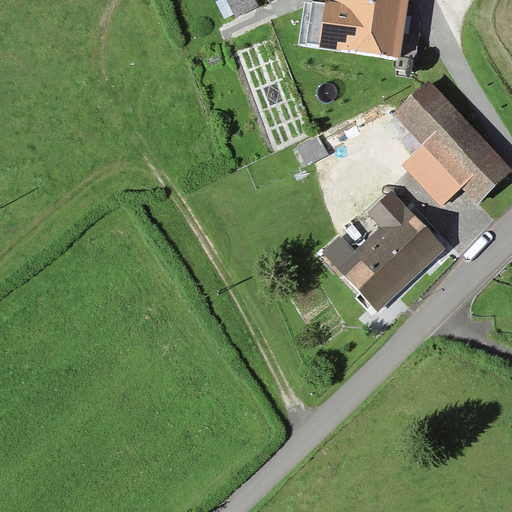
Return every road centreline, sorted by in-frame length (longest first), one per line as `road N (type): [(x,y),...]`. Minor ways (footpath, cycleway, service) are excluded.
road 1 (tertiary): [(511,234),(228,511)]
road 2 (track): [(313,431),(154,167)]
road 3 (track): [(154,167),(102,173),(0,261)]
road 4 (track): [(154,167),(102,74),(113,0)]
